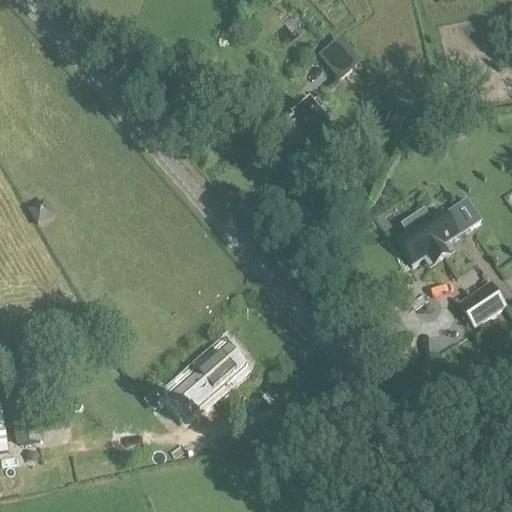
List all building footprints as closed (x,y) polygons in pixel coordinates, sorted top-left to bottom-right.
[(318,60),(339,85),(362,67),(340,41),(318,60)] [(293,136),(288,140),(310,164),(326,151),(331,157),(340,148),(335,142),(336,141),(326,129),(327,128),(310,109),(291,125),(294,127),(289,132),(293,136)] [(386,126),(400,133),(407,121),(393,113),(386,126)] [(433,270),(450,258),(444,249),(453,243),(454,244),(460,240),(449,223),(447,224),(442,216),(428,225),(422,216),(405,227),(411,237),(397,246),(413,270),(427,260),(433,270)] [(493,233),(481,242),(487,251),(500,242),(493,233)] [(490,290),(459,310),(474,333),(505,313),(490,290)] [(227,350),(168,402),(186,423),(245,371),(227,350)] [(7,404),(11,403),(16,450),(44,447),(38,400),(42,399),(39,375),(21,376),(22,384),(5,386),(7,404)] [(157,392),(143,405),(157,420),(171,406),(157,392)]
